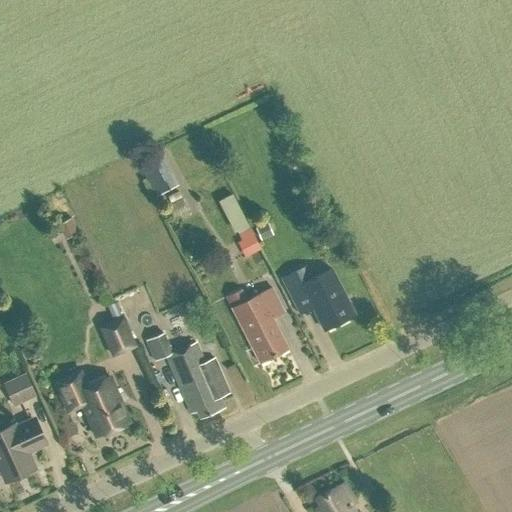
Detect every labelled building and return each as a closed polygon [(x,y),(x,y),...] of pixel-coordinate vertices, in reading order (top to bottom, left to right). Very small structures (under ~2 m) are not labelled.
[(177,183),(167,164),(145,176),(154,195),(177,183)] [(59,227),(66,240),(80,233),(73,219),(59,227)] [(233,234),(242,252),(257,245),(249,227),(233,234)] [(283,277),(294,300),(307,293),(325,329),(355,314),(331,266),(310,277),(305,266),(283,277)] [(247,300),(241,289),(228,296),(261,362),(288,348),(273,317),(284,311),(272,288),(247,300)] [(115,354),(135,345),(122,317),(102,326),(115,354)] [(215,357),(206,361),(197,341),(172,352),(164,333),(146,341),(155,361),(166,356),(191,414),(196,412),(200,419),(225,408),(222,401),(220,397),(224,395),(220,385),(226,383),(215,357)] [(82,405),(96,437),(130,421),(110,375),(87,385),(80,370),(54,381),(68,412),(82,405)] [(12,404),(35,393),(25,373),(3,383),(12,404)] [(34,418),(16,427),(15,424),(0,431),(0,468),(6,482),(35,469),(27,451),(45,443),(34,418)] [(354,511),(351,506),(355,503),(343,482),(315,496),(320,505),(314,508),(316,511),(354,511)]
